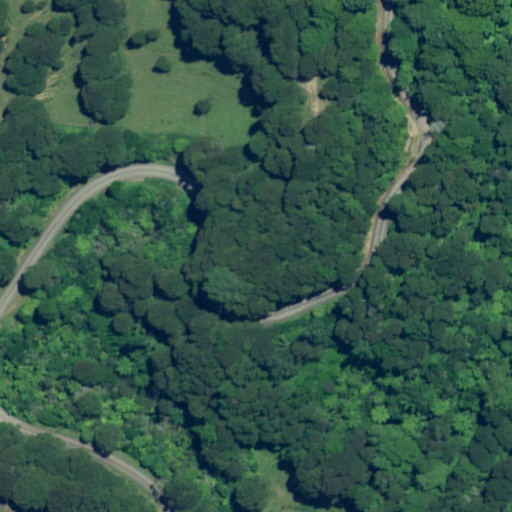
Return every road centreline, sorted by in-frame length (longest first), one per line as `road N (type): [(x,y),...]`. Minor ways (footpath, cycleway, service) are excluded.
road 1 (unclassified): [(0,283),(22,242),(81,171),(141,166),(173,175),(198,200),(201,290),(235,318),(323,304),(348,286),(411,174),(420,141),(387,0)]
road 2 (unclassified): [(171,511),(151,482),(0,419)]
